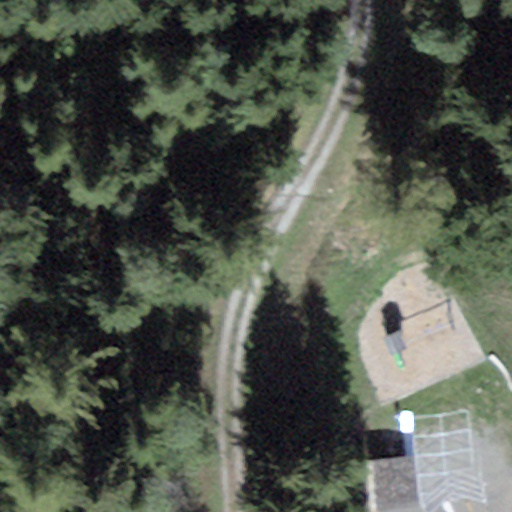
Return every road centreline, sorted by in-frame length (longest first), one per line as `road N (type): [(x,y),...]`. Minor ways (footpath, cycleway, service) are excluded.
road 1 (track): [(373,0),(364,50),(242,307),(233,511)]
road 2 (track): [(403,426),(438,447),(494,511)]
